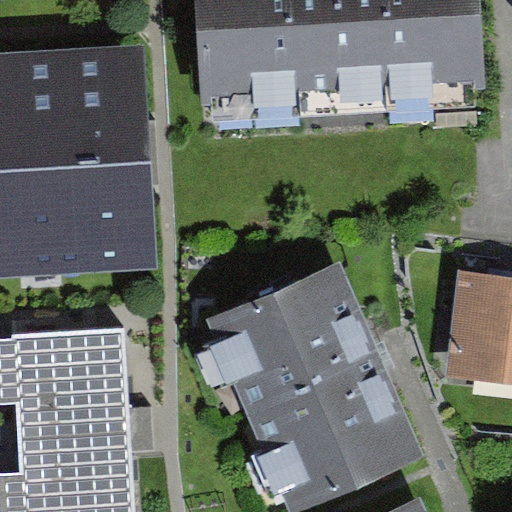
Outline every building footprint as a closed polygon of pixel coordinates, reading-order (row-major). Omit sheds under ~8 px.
[(481,0),(199,0),(206,103),(487,85),(481,0)] [(131,40),(0,47),(0,267),(144,259),(131,40)] [(341,266),(213,321),(295,511),(309,511),(425,463),(341,266)] [(511,281),(459,276),(447,379),(511,386),(511,281)] [(134,511),(123,320),(0,326),(0,511),(134,511)]
